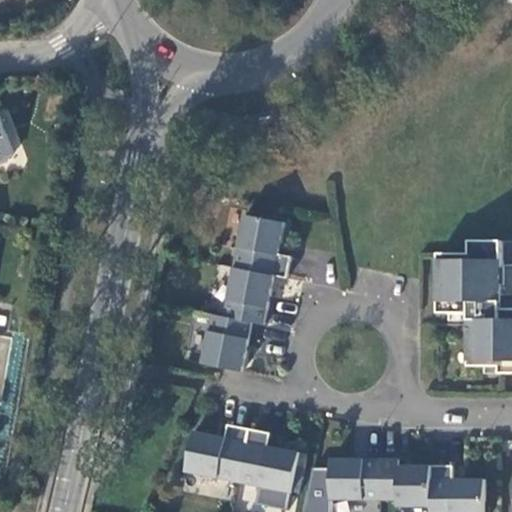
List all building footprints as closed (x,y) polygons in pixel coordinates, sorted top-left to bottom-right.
[(0,161),(10,157),(12,153),(0,118),(0,161)] [(276,274),(289,277),(293,255),(280,253),(287,222),(247,213),(235,266),(276,274)] [(440,253),(439,313),(471,314),(470,366),(501,367),(501,374),(511,374),(511,301),(503,302),(503,295),(503,241),(471,241),(471,253),(440,253)] [(276,274),(235,266),(225,315),(253,321),(266,323),(276,274)] [(225,315),(213,312),(203,361),(243,370),(253,321),(225,315)] [(194,429),(186,469),(239,480),(250,428),(228,423),(226,436),(194,429)] [(300,451),(269,445),(271,432),(250,428),(239,480),(291,491),(300,451)] [(331,458),(330,499),(381,500),(381,458),(331,458)] [(398,506),(431,506),(431,465),(399,465),(399,458),(381,458),(381,500),(398,499),(398,506)] [(453,479),(453,466),(431,465),(431,506),(430,511),(484,511),(485,479),(453,479)]
